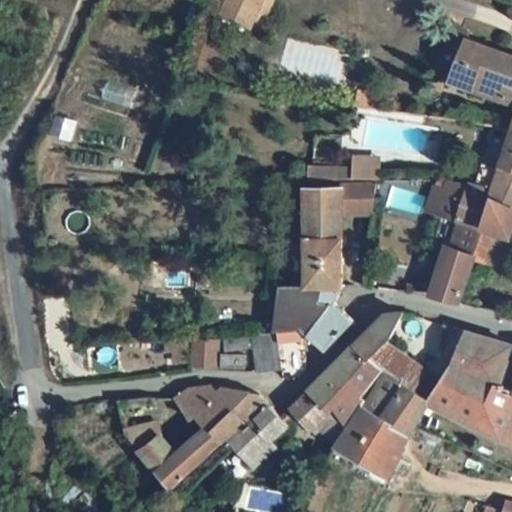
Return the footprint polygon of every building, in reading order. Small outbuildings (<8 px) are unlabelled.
[(222,0),(216,17),(250,31),(258,13),(267,17),(274,0),(222,0)] [(511,61),(462,39),(464,34),(454,30),(450,40),(458,43),(446,76),(511,106),(511,116),(484,194),(445,175),(430,208),(457,216),(449,241),(444,241),(430,289),(455,296),(469,247),(499,256),(511,209),(511,61)] [(344,190),(344,177),(324,178),(324,190),(344,190)] [(366,210),(366,189),(348,189),(348,194),(352,194),(353,210),(366,210)] [(340,292),(335,194),(294,196),(298,290),(277,290),(267,335),(249,336),(252,372),(275,370),(276,382),(290,381),(298,374),(295,337),(318,354),(346,325),(326,309),(340,292)] [(511,375),(498,370),(507,346),(458,331),(437,380),(384,351),(384,346),(396,317),(385,316),(379,318),(285,411),(314,433),(318,428),(345,448),(341,453),(376,471),(380,462),(395,474),(427,404),(511,450),(511,375)] [(163,339),(164,364),(217,362),(216,336),(163,339)] [(245,357),(222,355),(221,368),(243,370),(245,357)] [(284,426),(254,398),(208,387),(180,390),(170,400),(183,420),(190,420),(198,430),(170,455),(150,435),(150,426),(119,433),(173,493),(228,444),(256,473),(276,454),(270,448),(284,426)] [(315,489),(325,473),(296,453),(285,468),(315,489)]
